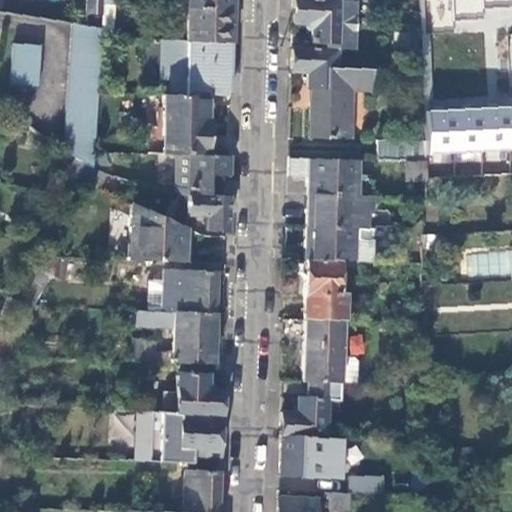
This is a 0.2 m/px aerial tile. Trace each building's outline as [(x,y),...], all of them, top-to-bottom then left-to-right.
[(86,0),(86,12),(102,13),(103,5),(103,0),(86,0)] [(232,0),(186,0),(186,7),(232,8),(232,0)] [(353,48),(352,0),(290,0),(290,11),(290,22),(304,22),(309,25),(309,42),(325,42),(324,47),(334,47),(353,48)] [(114,5),(112,5),(103,5),(102,13),(102,20),(113,21),(114,5)] [(231,24),(232,8),(186,7),(185,39),(186,39),(229,41),(231,41),(231,24)] [(113,21),(102,20),(101,28),(101,37),(112,37),(113,21)] [(101,37),(101,28),(72,24),(63,149),(91,168),(93,157),(93,151),(101,37)] [(419,49),(419,33),(396,34),(396,48),(419,49)] [(228,57),(229,41),(186,39),(184,94),(210,94),(227,95),(228,57)] [(8,85),(36,88),(38,44),(11,43),(8,85)] [(334,66),(334,47),(324,47),(289,47),(289,70),(303,70),(303,85),(308,85),(308,135),(348,136),(349,87),(369,87),(369,67),(334,66)] [(184,94),(161,94),(160,153),(182,153),(208,154),(210,94),(184,94)] [(511,105),(429,111),(429,152),(511,150),(511,105)] [(423,159),(422,139),(375,138),(375,158),(402,159),(423,159)] [(109,151),(93,151),(93,157),(93,163),(108,162),(109,151)] [(227,165),(227,154),(208,154),(182,153),(181,158),(187,159),(185,188),(207,189),(208,172),(227,173),(227,165)] [(354,193),(355,158),(286,157),(286,162),(286,173),(304,174),(304,193),(354,193)] [(423,177),(423,159),(402,159),(403,178),(423,178),(423,177)] [(439,176),(423,177),(423,178),(423,194),(440,192),(439,176)] [(172,190),(172,213),(186,213),(186,193),(181,192),(172,190)] [(226,213),(226,194),(186,193),(186,213),(180,224),(184,226),(203,234),(205,234),(205,229),(225,229),(226,213)] [(368,193),(354,193),(304,193),(303,225),(362,227),(362,208),(368,207),(368,193)] [(180,224),(130,202),(128,259),(183,261),(184,226),(180,224)] [(362,227),(303,225),(303,258),(335,258),(350,258),(350,246),(362,246),(362,227)] [(440,244),(440,230),(421,231),(421,244),(440,244)] [(440,244),(421,244),(421,253),(441,253),(440,244)] [(335,258),(303,258),(296,259),(296,281),(302,281),(301,318),(334,318),(335,258)] [(160,310),(212,312),(213,279),(213,269),(160,268),(160,310)] [(36,275),(22,305),(33,306),(48,277),(36,275)] [(0,317),(10,322),(18,305),(6,298),(0,310),(0,317)] [(211,340),(212,312),(160,310),(133,309),(133,323),(157,323),(157,318),(171,318),(171,361),(211,362),(211,340)] [(0,342),(2,339),(10,322),(0,317),(0,342)] [(340,318),(334,318),(301,318),(300,379),(303,379),(337,380),(338,356),(340,318)] [(349,355),(363,354),(362,334),(347,335),(349,355)] [(130,359),(162,360),(163,351),(153,351),(154,338),(131,337),(130,359)] [(355,376),(355,361),(351,357),(338,356),(337,380),(350,380),(355,376)] [(220,403),(220,389),(204,389),(204,372),(175,372),(175,396),(175,411),(219,413),(220,403)] [(322,402),(337,402),(337,380),(303,379),(303,395),(294,395),(293,410),(278,409),(277,434),(322,435),(322,402)] [(175,396),(164,396),(164,410),(175,411),(175,396)] [(164,410),(161,410),(160,424),(177,424),(176,452),(218,453),(219,436),(219,413),(175,411),(164,410)] [(114,414),(113,437),(131,438),(132,415),(114,414)] [(336,469),(337,435),(322,435),(277,434),(277,443),(276,474),(316,475),(316,468),(336,469)] [(216,511),(217,495),(217,470),(183,469),(183,482),(183,496),(182,511),(210,511),(216,511)] [(374,492),(375,475),(342,474),(342,491),(344,491),(374,492)] [(183,496),(183,482),(174,482),(174,495),(183,496)] [(342,491),(321,490),(321,496),(325,496),(325,506),(343,507),(344,491),(342,491)] [(313,511),(314,498),(275,497),(275,508),(274,511),(313,511)]
